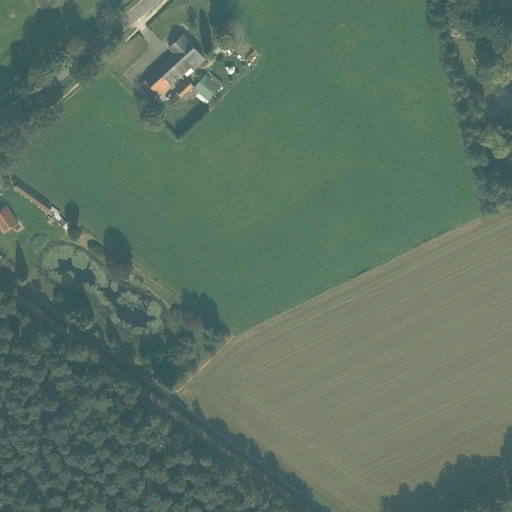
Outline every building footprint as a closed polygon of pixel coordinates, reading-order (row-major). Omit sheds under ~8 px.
[(139,84),(146,92),(152,97),(158,92),(160,95),(191,67),(193,69),(206,57),(190,40),(189,41),(182,33),(168,46),(174,52),(139,84)] [(175,89),(177,90),(168,98),(177,108),(194,93),(197,95),(196,96),(206,103),(223,83),(207,70),(194,86),(187,78),(175,89)] [(163,118),(167,123),(172,117),(168,113),(163,118)] [(14,186),(47,211),(50,207),(17,182),(14,186)] [(0,208),(0,224),(4,231),(18,222),(6,205),(0,208)] [(49,216),(67,229),(71,224),(54,211),(49,216)]
